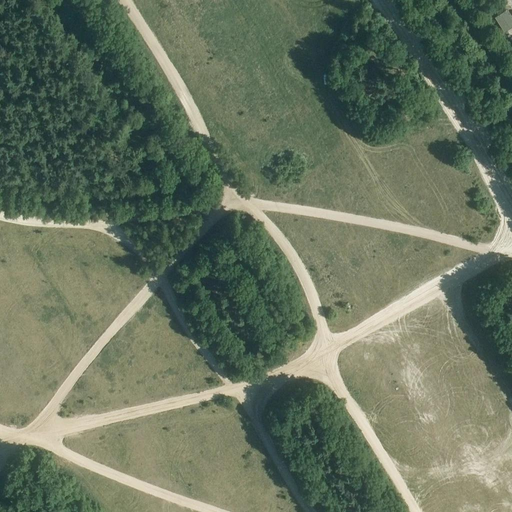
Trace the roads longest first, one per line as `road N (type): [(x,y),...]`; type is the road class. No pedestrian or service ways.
road 1 (track): [(124,0),(229,184),(295,259),(335,382),(415,511)]
road 2 (track): [(246,203),(221,209),(26,437),(213,511)]
road 3 (track): [(325,352),(235,389),(0,445)]
road 4 (track): [(0,216),(96,225),(134,245),(235,389)]
road 5 (track): [(246,203),(502,251)]
road 6 (track): [(389,0),(511,200)]
road 7 (track): [(325,352),(511,246)]
road 8 (track): [(309,511),(235,389)]
road 9 (track): [(102,227),(221,209)]
